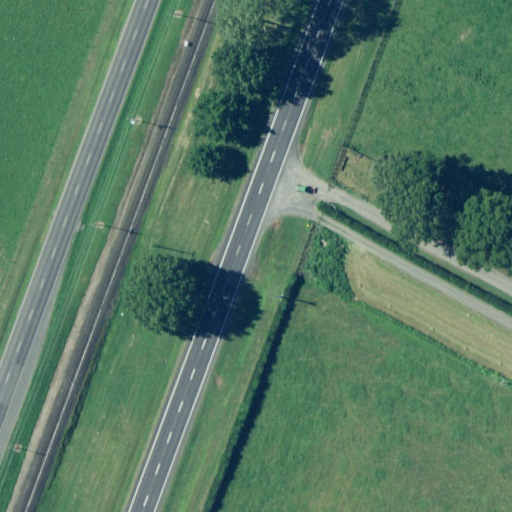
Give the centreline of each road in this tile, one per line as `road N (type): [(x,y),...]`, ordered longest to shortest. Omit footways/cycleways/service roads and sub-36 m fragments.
road 1 (primary): [(141,511),(330,0)]
road 2 (secondary): [(0,400),(147,0)]
road 3 (track): [(270,161),(511,290)]
